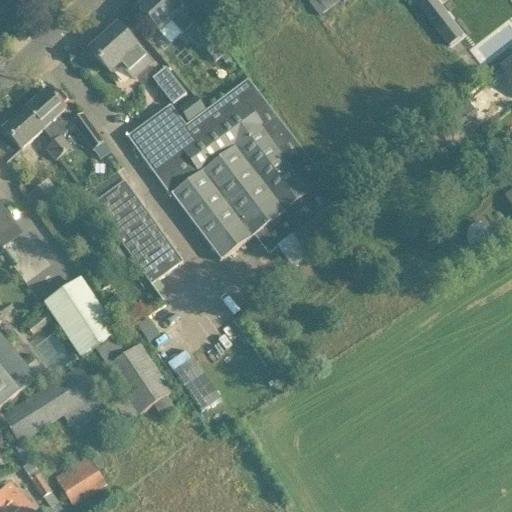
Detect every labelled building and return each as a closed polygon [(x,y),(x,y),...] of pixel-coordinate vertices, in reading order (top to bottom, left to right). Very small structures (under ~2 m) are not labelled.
[(140,10),(139,11),(160,34),(171,23),(182,35),(194,25),(171,0),(150,0),(150,1),(148,0),(144,0),(137,6),(140,10)] [(306,0),(321,19),(344,0),(306,0)] [(433,0),(430,0),(420,9),(439,34),(452,24),(433,0)] [(511,43),(495,24),(465,50),(484,72),(511,46),(511,43)] [(215,63),(228,54),(210,28),(196,37),(215,63)] [(133,79),(150,64),(118,29),(92,53),(110,74),(120,65),(133,79)] [(511,59),(500,69),(511,83),(511,59)] [(173,107),(187,96),(166,70),(153,80),(173,107)] [(341,202),(249,82),(186,128),(171,107),(128,139),(220,264),(254,238),(268,257),(297,235),(341,202)] [(48,92),(26,112),(44,132),(54,144),(61,137),(63,138),(66,136),(64,124),(59,119),(66,112),(62,107),(48,92)] [(188,124),(205,112),(196,100),(179,112),(188,124)] [(451,115),(437,128),(448,140),(461,130),(478,116),(466,102),(451,115)] [(22,152),(44,132),(26,112),(4,132),(22,152)] [(93,153),(104,145),(84,116),(73,124),(93,153)] [(56,163),(65,155),(54,144),(46,152),(56,163)] [(104,145),(94,152),(100,161),(111,154),(104,145)] [(124,184),(94,204),(117,238),(116,239),(119,244),(131,260),(150,287),(182,264),(124,184)] [(38,188),(28,197),(42,213),(43,212),(49,218),(57,211),(56,209),(55,208),(38,188)] [(1,206),(0,206),(0,249),(1,251),(5,248),(0,240),(0,238),(16,227),(1,206)] [(467,235),(467,237),(467,240),(467,242),(468,244),(470,246),(471,247),(473,248),(475,249),(477,250),(480,250),(482,250),(484,249),(486,248),(488,247),(489,245),(491,244),(492,242),(492,239),(492,237),(492,235),(492,233),(491,231),(489,229),(488,227),(486,226),(484,225),(482,225),(479,224),(477,225),(475,225),(473,226),(471,227),(470,229),(468,231),(467,233),(467,235)] [(119,244),(108,252),(120,268),(131,260),(119,244)] [(80,281),(46,304),(82,359),(95,350),(114,337),(116,336),(80,281)] [(34,335),(52,322),(46,314),(28,327),(34,335)] [(149,344),(159,337),(148,320),(138,327),(149,344)] [(0,410),(37,380),(0,336),(0,410)] [(114,337),(95,350),(96,351),(97,353),(106,367),(126,398),(139,417),(154,407),(163,420),(175,412),(166,399),(172,394),(140,346),(126,355),(115,339),(114,337)] [(171,372),(199,414),(220,401),(192,358),(171,372)] [(41,384),(49,378),(36,362),(29,367),(41,384)] [(74,434),(108,413),(80,368),(2,418),(20,446),(64,418),(74,434)] [(105,465),(99,457),(91,462),(89,458),(55,479),(73,508),(106,487),(96,471),(105,465)] [(63,511),(32,463),(23,468),(31,481),(32,481),(51,509),(46,511),(63,511)] [(0,491),(0,511),(38,511),(9,482),(0,491)]
